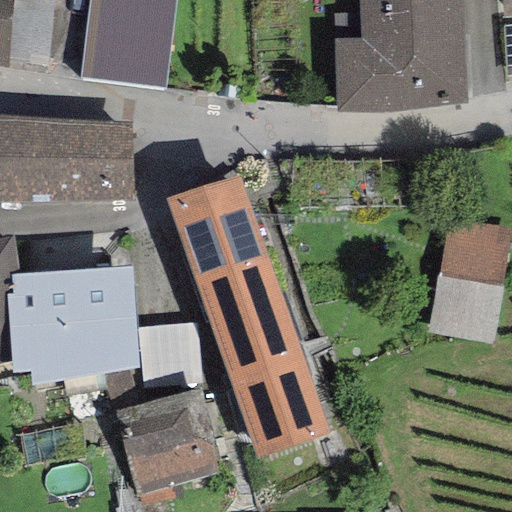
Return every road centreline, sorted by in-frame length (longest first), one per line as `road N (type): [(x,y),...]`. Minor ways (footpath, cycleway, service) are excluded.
road 1 (residential): [(152,106),(386,134),(511,121)]
road 2 (residential): [(0,224),(148,218),(152,106)]
road 3 (residential): [(0,90),(152,106)]
